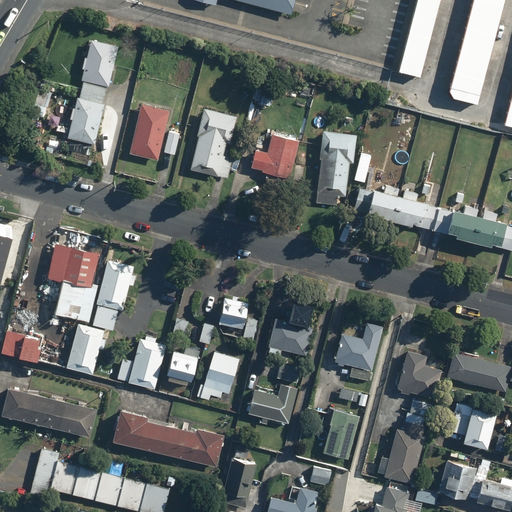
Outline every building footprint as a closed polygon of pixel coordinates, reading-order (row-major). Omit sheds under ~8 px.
[(293,0),(201,0),(216,4),(216,0),(248,0),(290,11),(293,0)] [(440,0),(412,0),(394,69),(419,76),(440,0)] [(502,0),(470,0),(445,92),(475,100),(502,0)] [(117,45),(90,38),(67,137),(94,143),(117,45)] [(169,109),(140,102),(128,152),(157,159),(169,109)] [(235,114),(203,107),(189,169),(227,177),(232,156),(222,154),(225,141),(229,142),(235,114)] [(180,133),(168,130),(162,151),(174,155),(180,133)] [(357,134),(322,131),(315,203),(336,204),(337,196),(344,196),(347,162),(354,162),(357,134)] [(288,177),(298,139),(270,132),(265,151),(254,149),(250,168),(288,177)] [(432,230),(437,209),(425,206),(427,200),(417,197),(418,192),(403,188),(402,195),(396,193),(397,186),(383,183),(381,190),(359,184),(353,210),(432,230)] [(437,209),(432,230),(490,245),(491,241),(500,243),(506,222),(496,219),(498,212),(483,209),(482,216),(475,214),(477,207),(463,204),(462,211),(452,209),(451,213),(437,209)] [(0,301),(6,275),(11,276),(24,224),(0,218),(0,301)] [(99,253),(54,242),(45,277),(63,281),(55,313),(89,321),(98,283),(92,282),(99,253)] [(134,264),(107,257),(95,303),(97,303),(117,308),(122,310),(129,284),(133,285),(135,274),(131,273),(134,264)] [(310,324),(316,300),(291,294),(285,318),(276,316),(267,351),(280,354),(282,348),(306,354),(313,325),(310,324)] [(248,301),(223,296),(218,322),(243,327),(245,316),(248,301)] [(117,309),(97,304),(92,324),(112,329),(117,309)] [(258,319),(245,316),(243,327),(241,336),(254,339),(258,319)] [(188,320),(176,317),(172,332),(184,336),(188,320)] [(361,337),(341,332),(335,360),(352,364),(349,375),(369,379),(383,323),(366,319),(361,337)] [(214,323),(203,320),(197,341),(208,344),(214,323)] [(105,327),(92,324),(78,321),(67,366),(92,372),(98,349),(103,350),(106,338),(102,337),(105,327)] [(36,359),(41,338),(9,331),(4,352),(36,359)] [(147,339),(139,337),(133,361),(122,358),(117,377),(155,387),(165,343),(155,341),(157,334),(148,332),(147,339)] [(191,381),(199,349),(186,346),(185,352),(171,348),(165,374),(168,375),(167,381),(186,385),(188,381),(191,381)] [(426,353),(407,348),(397,388),(435,397),(442,369),(423,364),(426,353)] [(237,355),(212,349),(203,383),(196,382),(193,395),(208,398),(209,394),(220,397),(221,392),(227,394),(237,355)] [(511,366),(511,365),(452,350),(446,376),(506,391),(511,366)] [(302,367),(280,362),(276,378),(299,383),(302,367)] [(251,387),(245,410),(288,421),(297,387),(279,382),(276,394),(251,387)] [(96,407),(8,386),(1,414),(89,436),(96,407)] [(495,412),(456,402),(450,429),(463,432),(461,440),(487,446),(495,412)] [(360,415),(333,408),(322,451),(349,458),(360,415)] [(120,409),(112,439),(216,465),(224,433),(194,426),(192,431),(146,419),(147,416),(120,409)] [(413,483),(426,425),(406,420),(404,430),(395,428),(388,457),(381,456),(377,471),(384,473),(384,476),(413,483)] [(509,435),(498,432),(493,449),(504,452),(509,435)] [(163,511),(169,487),(57,460),(59,452),(41,448),(31,491),(48,495),(49,489),(145,511),(163,511)] [(257,463),(232,456),(220,500),(246,507),(257,463)] [(473,466),(446,459),(438,490),(465,497),(473,466)] [(331,470),(313,466),(310,481),(328,485),(331,470)] [(501,481),(482,477),(477,500),(509,508),(511,494),(511,477),(502,475),(501,481)] [(296,500),(271,495),(266,511),(316,511),(317,508),(315,508),(319,490),(299,485),(296,500)] [(369,510),(368,511),(419,511),(422,501),(407,498),(409,491),(386,486),(381,504),(374,502),(372,511),(369,510)]
